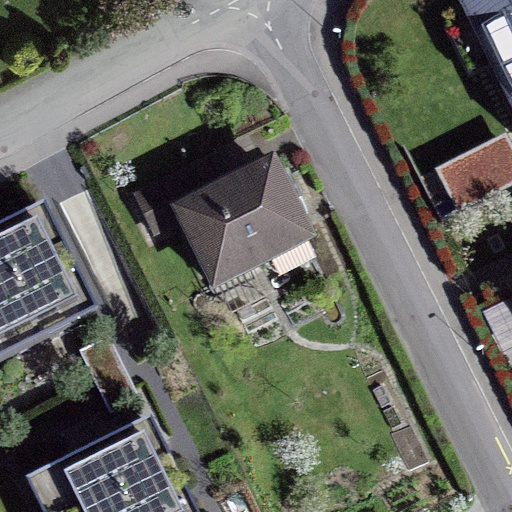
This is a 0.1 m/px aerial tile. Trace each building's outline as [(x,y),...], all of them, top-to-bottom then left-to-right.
[(511,0),(477,0),(459,9),(488,68),(511,115),(511,0)] [(488,68),(461,13),(441,24),(468,78),(488,68)] [(511,134),(509,129),(438,165),(461,210),(511,184),(511,134)] [(216,288),(305,243),(287,207),(300,201),(287,175),(274,181),(270,173),(234,191),(218,160),(138,200),(155,234),(181,220),(216,288)] [(0,232),(0,299),(71,264),(44,211),(0,232)] [(71,264),(0,299),(0,365),(97,317),(71,264)] [(95,386),(124,371),(108,340),(79,354),(95,386)] [(139,402),(124,371),(95,386),(110,417),(139,402)] [(43,478),(60,511),(109,511),(177,478),(150,425),(43,478)] [(193,511),(177,478),(109,511),(193,511)]
